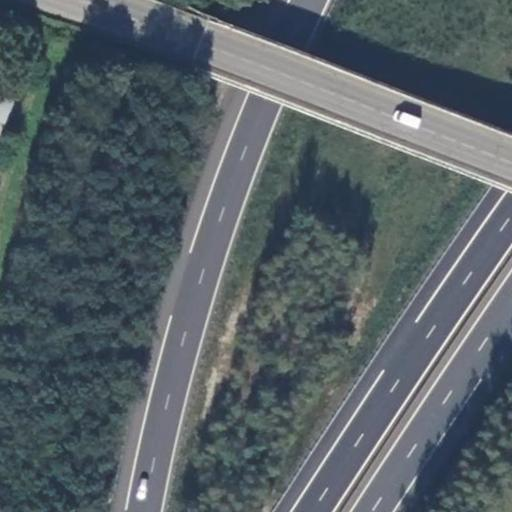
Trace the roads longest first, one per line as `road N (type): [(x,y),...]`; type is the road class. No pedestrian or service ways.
road 1 (motorway): [(314,0),(196,296),(144,511)]
road 2 (primary): [(511,167),(78,0)]
road 3 (motorway): [(511,221),(318,511)]
road 4 (motorway): [(378,511),(511,310)]
